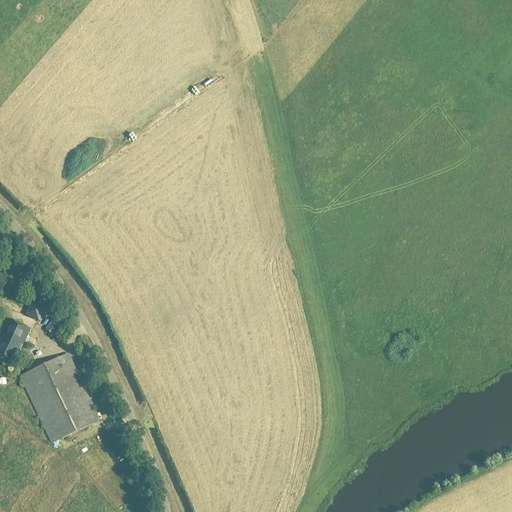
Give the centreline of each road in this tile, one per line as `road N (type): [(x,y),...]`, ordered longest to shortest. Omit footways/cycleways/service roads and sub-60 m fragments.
road 1 (unclassified): [(167,511),(92,335),(0,209)]
road 2 (track): [(15,226),(216,76)]
